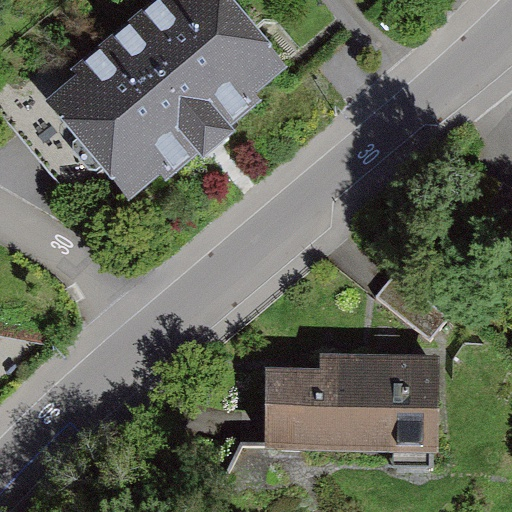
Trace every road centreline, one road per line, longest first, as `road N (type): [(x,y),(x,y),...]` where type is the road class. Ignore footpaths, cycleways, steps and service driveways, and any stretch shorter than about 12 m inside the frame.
road 1 (residential): [(511,18),(156,322)]
road 2 (residential): [(156,322),(0,463)]
road 3 (unclassified): [(156,322),(0,215)]
